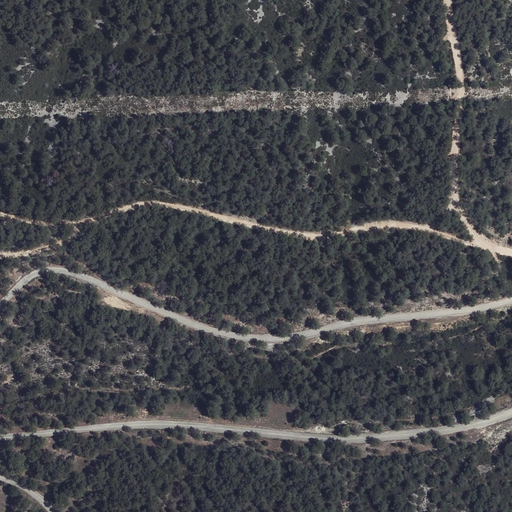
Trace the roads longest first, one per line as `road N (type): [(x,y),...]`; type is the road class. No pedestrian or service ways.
road 1 (unclassified): [(0,307),(35,275),(55,270),(249,337),(287,338),(511,300)]
road 2 (track): [(0,251),(47,247),(130,208),(167,207),(320,232),(398,225),(511,252)]
road 3 (unclassified): [(0,436),(130,425),(348,439),(511,412)]
